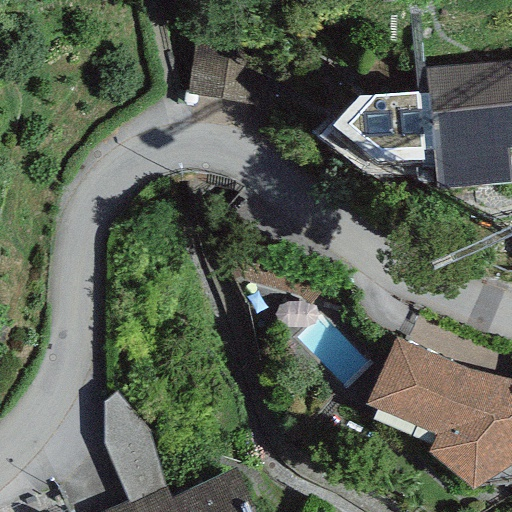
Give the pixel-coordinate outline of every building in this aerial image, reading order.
[(199,93),(260,99),(265,46),(204,40),(199,93)] [(511,66),(420,74),(432,201),(511,194),(508,161),(511,160),(511,66)] [(511,388),(466,374),(396,345),(366,417),(435,448),(427,466),(474,505),(511,477),(511,388)] [(104,446),(127,508),(128,511),(167,497),(151,443),(116,398),(103,407),(104,446)] [(116,511),(245,511),(235,484),(171,509),(167,497),(128,511),(127,508),(116,511)]
